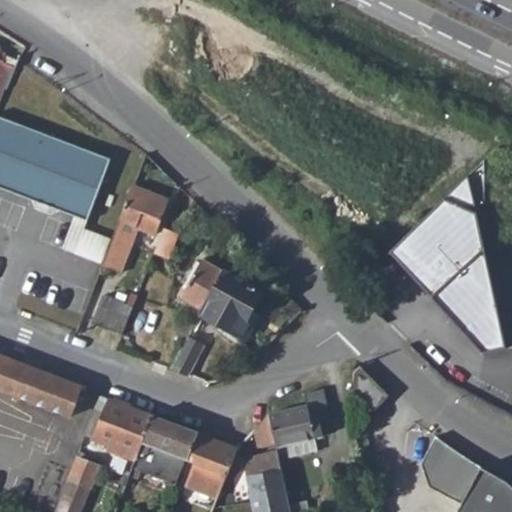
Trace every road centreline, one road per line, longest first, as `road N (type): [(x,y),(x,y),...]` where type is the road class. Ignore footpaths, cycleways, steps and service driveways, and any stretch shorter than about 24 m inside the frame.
road 1 (residential): [(0,10),(96,78),(349,319)]
road 2 (residential): [(0,334),(221,420),(349,319)]
road 3 (residential): [(349,319),(455,417),(511,453)]
road 4 (primary): [(374,0),(511,66)]
